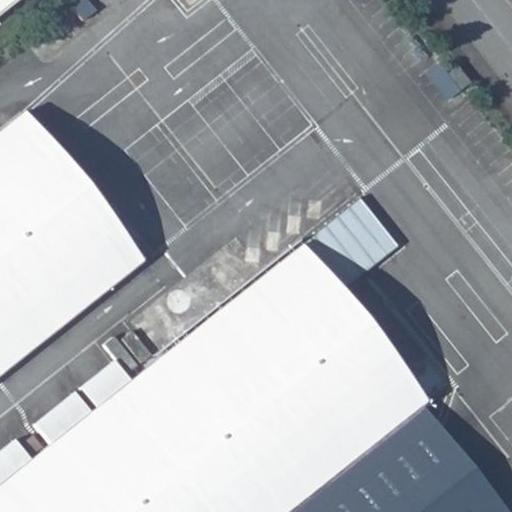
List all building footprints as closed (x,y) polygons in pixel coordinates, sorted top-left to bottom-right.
[(0,0),(0,14),(17,0),(0,0)] [(0,370),(147,254),(29,106),(0,129),(0,370)] [(355,201),(296,248),(334,295),(393,248),(355,201)] [(296,248),(0,485),(0,511),(284,511),(420,404),(334,295),(296,248)] [(503,511),(420,404),(284,511),(503,511)]
